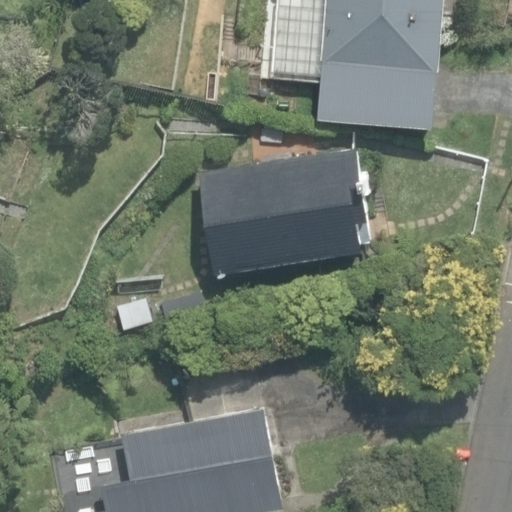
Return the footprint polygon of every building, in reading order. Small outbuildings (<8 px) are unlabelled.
[(437,125),(446,0),(283,0),(282,52),(288,52),(286,73),(322,76),(319,115),(437,125)] [(275,108),(299,110),(301,88),(277,86),(275,108)] [(199,166),(215,270),(365,247),(360,217),(369,216),(358,142),(199,166)] [(124,323),(153,315),(147,294),(118,302),(124,323)] [(96,507),(97,511),(232,511),(287,502),(268,400),(124,427),(132,474),(103,479),(108,505),(96,507)]
